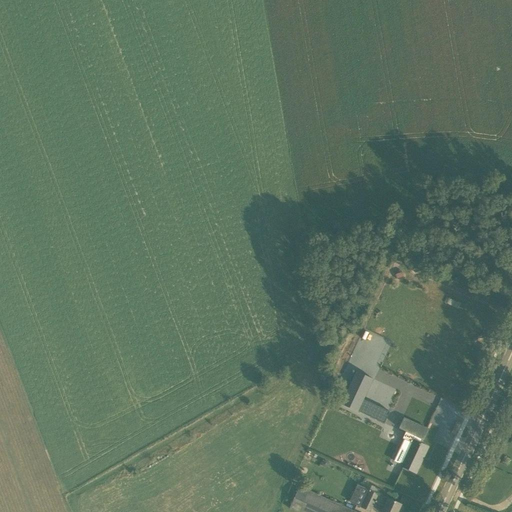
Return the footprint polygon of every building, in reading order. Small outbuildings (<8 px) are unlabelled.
[(376,337),(367,356),(381,362),(389,343),(376,337)] [(356,371),(341,402),(359,411),(364,400),(373,379),(356,371)] [(381,418),(390,421),(395,409),(386,406),(381,418)] [(421,444),(427,430),(404,419),(399,429),(407,432),(403,439),(412,444),(402,466),(415,473),(428,447),(421,444)] [(397,511),(401,505),(378,494),(369,490),(360,486),(352,503),(361,507),(361,508),(370,511),(374,502),(384,507),(381,511),(397,511)] [(353,511),(308,491),(306,495),(301,506),(297,511),(353,511)]
